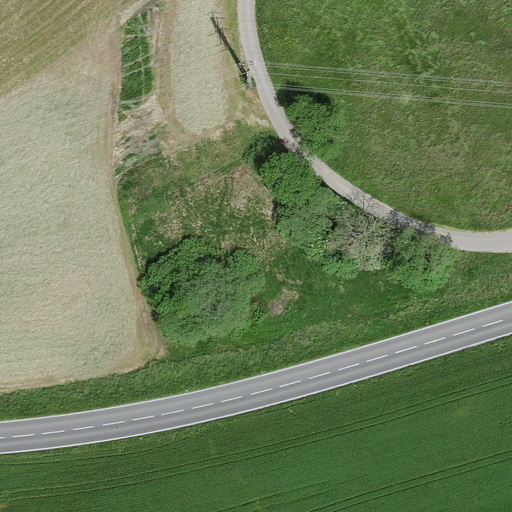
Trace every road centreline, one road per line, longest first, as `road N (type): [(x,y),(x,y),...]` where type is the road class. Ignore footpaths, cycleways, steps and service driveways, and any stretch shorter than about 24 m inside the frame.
road 1 (secondary): [(0,437),(230,399),(511,317)]
road 2 (track): [(511,241),(429,233),(379,210),(307,157),(270,104),(247,28),(247,0)]
